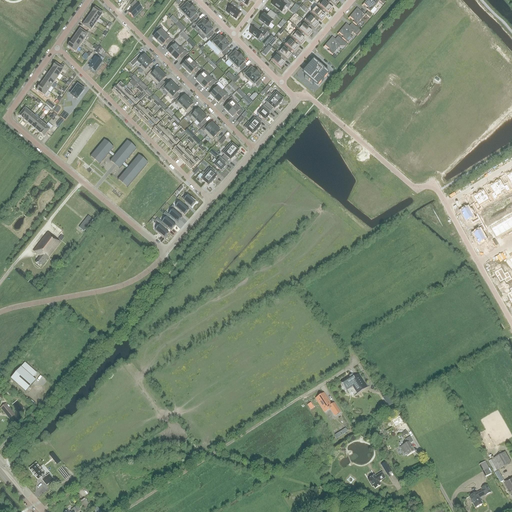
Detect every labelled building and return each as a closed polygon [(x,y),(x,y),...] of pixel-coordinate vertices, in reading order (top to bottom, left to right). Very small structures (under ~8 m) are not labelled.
[(279,0),(274,0),(272,4),(282,12),(286,7),(288,8),(291,4),(286,0),(283,3),(279,0)] [(321,0),(318,4),(328,13),(330,11),(332,9),(326,4),(328,1),(326,0),(321,0)] [(376,0),(367,0),(364,4),(368,8),(367,9),(370,12),(379,2),(376,0)] [(133,8),(128,12),(134,18),(142,10),(137,4),(138,3),(135,1),(130,5),(133,8)] [(183,3),(179,7),(181,10),(180,11),(185,16),(192,8),(190,6),(190,7),(187,4),(186,6),(183,3)] [(232,6),(227,12),(227,13),(230,15),(236,19),(241,13),(237,10),(239,7),(237,6),(232,3),(230,5),(232,6)] [(315,8),(311,12),(321,21),(324,19),(325,17),(320,12),(322,9),(317,5),(315,8)] [(95,8),(92,13),(100,19),(103,14),(95,8)] [(192,8),(185,16),(189,21),(192,23),(198,18),(195,15),(197,13),(194,11),(195,11),(192,8)] [(357,8),(350,17),(354,21),(353,22),(356,25),(365,15),(357,8)] [(264,14),(259,20),(268,27),(273,20),(272,19),(275,15),(270,11),(268,14),(268,15),(267,16),(264,14)] [(92,13),(89,17),(97,23),(100,19),(92,13)] [(308,15),(304,20),(315,29),(317,26),(319,24),(313,19),(315,17),(310,13),(308,15)] [(89,17),(86,21),(94,26),(97,23),(89,17)] [(199,19),(195,23),(197,26),(197,27),(201,31),(209,24),(206,22),(206,23),(203,20),(202,22),(199,19)] [(86,21),(83,26),(91,31),(94,26),(86,21)] [(302,24),(298,29),(308,37),(310,34),(312,32),(306,27),(308,25),(303,21),(301,23),(302,24)] [(201,31),(200,32),(205,37),(207,35),(209,38),(214,34),(211,31),(213,30),(210,27),(211,27),(209,24),(201,31)] [(346,24),(339,33),(343,37),(342,38),(345,41),(350,35),(353,33),(354,31),(352,29),(351,28),(349,27),(346,24)] [(157,34),(153,38),(158,42),(166,34),(162,30),(163,28),(161,26),(155,32),(157,34)] [(254,27),(250,33),(258,39),(261,35),(264,37),(267,33),(261,28),(259,31),(254,27)] [(80,29),(77,34),(85,40),(88,35),(80,29)] [(297,29),(291,36),(301,45),(303,42),(305,40),(299,35),(301,33),(297,29)] [(77,34),(74,38),(82,44),(85,40),(77,34)] [(166,34),(158,42),(162,46),(165,43),(168,45),(172,40),(170,38),(166,34)] [(215,35),(210,41),(212,44),(217,48),(225,41),(222,38),(222,39),(219,36),(218,38),(215,35)] [(289,40),(285,44),(294,53),(297,50),(298,48),(293,43),(295,41),(291,37),(289,40)] [(332,37),(325,46),(330,50),(328,51),(332,54),(339,46),(340,44),(335,40),(332,37)] [(74,38),(71,42),(79,48),(82,44),(74,38)] [(189,39),(187,42),(193,48),(196,46),(189,39)] [(225,41),(217,48),(221,53),(223,52),(225,54),(230,50),(227,47),(229,46),(226,43),(227,43),(225,41)] [(71,42),(68,47),(76,53),(79,48),(71,42)] [(171,48),(168,52),(172,56),(180,48),(173,42),(169,46),(171,48)] [(282,48),(278,52),(288,60),(290,58),(291,56),(286,51),(288,48),(283,44),(281,47),(282,48)] [(180,48),(172,56),(176,60),(180,57),(182,59),(188,53),(185,51),(181,47),(180,48)] [(231,52),(227,56),(230,58),(228,60),(233,65),(241,57),(238,54),(238,55),(235,53),(234,54),(231,52)] [(275,56),(271,60),(281,68),(283,66),(285,64),(279,59),(281,56),(276,52),(274,55),(275,56)] [(139,54),(134,60),(136,63),(137,62),(141,66),(142,66),(148,59),(144,55),(142,57),(139,54)] [(98,55),(89,67),(93,70),(95,71),(96,70),(101,62),(99,61),(102,57),(98,55)] [(185,63),(182,66),(186,70),(193,63),(189,59),(190,58),(188,56),(183,60),(185,63)] [(241,57),(233,65),(237,69),(239,68),(242,70),(246,66),(243,64),(245,62),(242,60),(243,59),(241,57)] [(141,66),(140,68),(146,74),(151,70),(148,68),(153,64),(148,59),(142,66),(141,66)] [(313,61),(304,72),(311,78),(310,78),(312,80),(313,79),(319,85),(329,74),(322,69),(323,68),(320,66),(320,67),(313,61)] [(193,63),(186,70),(190,75),(194,71),(198,67),(193,63)] [(56,64),(52,69),(60,74),(64,69),(56,64)] [(247,68),(242,73),(244,76),(243,77),(248,82),(249,81),(257,73),(254,71),(252,69),(250,70),(247,68)] [(52,69),(49,73),(57,79),(60,74),(52,69)] [(151,71),(147,75),(153,81),(162,73),(158,69),(153,73),(151,71)] [(200,77),(196,80),(200,85),(209,76),(205,72),(204,72),(202,70),(197,75),(200,77)] [(49,73),(46,77),(54,83),(57,79),(49,73)] [(162,73),(153,81),(157,85),(156,86),(159,89),(165,83),(163,81),(166,77),(162,73)] [(257,73),(249,81),(254,85),(255,84),(258,87),(262,82),(259,80),(261,78),(258,76),(259,75),(257,73)] [(209,76),(200,85),(204,89),(208,85),(210,88),(216,82),(214,79),(213,80),(209,76)] [(46,77),(44,81),(51,87),(54,83),(46,77)] [(132,80),(129,83),(134,87),(136,85),(138,83),(135,81),(133,79),(132,80)] [(44,81),(40,86),(48,91),(51,87),(44,81)] [(121,81),(112,90),(117,95),(124,88),(122,86),(123,84),(121,81)] [(165,84),(161,89),(163,91),(164,90),(168,94),(175,87),(171,82),(167,86),(165,84)] [(232,82),(229,85),(235,91),(238,88),(232,82)] [(214,91),(210,95),(214,99),(222,91),(218,87),(216,84),(211,89),(214,91)] [(78,85),(70,95),(77,100),(84,90),(78,85)] [(40,86),(37,91),(45,96),(44,97),(47,98),(50,93),(48,92),(48,91),(40,86)] [(124,88),(117,95),(121,100),(130,91),(125,86),(124,88)] [(168,94),(167,95),(171,99),(173,98),(175,100),(179,95),(177,93),(180,91),(175,87),(168,94)] [(239,89),(236,92),(243,99),(246,96),(239,89)] [(222,91),(214,99),(219,103),(222,100),(224,102),(229,97),(227,95),(227,94),(223,90),(222,91)] [(130,91),(121,100),(126,104),(133,97),(131,95),(133,93),(130,91)] [(269,93),(268,95),(270,97),(280,105),(282,103),(281,102),(283,100),(274,92),(272,95),(269,93)] [(178,98),(174,102),(176,104),(181,109),(182,108),(181,108),(189,100),(185,96),(181,100),(178,98)] [(243,99),(248,104),(251,101),(246,96),(243,99)] [(133,97),(126,104),(131,109),(140,101),(137,98),(135,99),(133,97)] [(228,105),(224,109),(228,113),(236,106),(238,105),(233,100),(234,100),(231,97),(226,103),(228,105)] [(267,103),(265,105),(271,111),(273,108),(275,110),(277,107),(277,108),(280,105),(270,97),(266,102),(267,103)] [(189,100),(181,108),(182,108),(188,114),(192,110),(190,107),(193,104),(189,100)] [(48,101),(46,104),(52,109),(55,106),(48,101)] [(141,102),(132,110),(137,115),(144,108),(142,106),(143,104),(141,102)] [(236,106),(228,113),(233,117),(236,114),(239,116),(243,112),(241,109),(240,110),(236,106)] [(262,108),(257,114),(266,121),(268,118),(270,115),(268,114),(270,112),(264,106),(262,109),(262,108)] [(144,108),(137,115),(141,120),(150,111),(148,109),(146,110),(144,108)] [(25,109),(19,116),(23,120),(30,112),(25,109)] [(192,112),(188,116),(190,118),(194,122),(195,122),(196,120),(203,114),(198,109),(194,114),(192,112)] [(150,111),(141,120),(146,124),(153,117),(151,115),(153,114),(150,111)] [(30,112),(23,120),(28,124),(34,116),(30,112)] [(203,114),(196,120),(199,124),(197,126),(200,129),(207,122),(205,120),(207,118),(203,114)] [(34,116),(28,124),(31,127),(38,119),(34,116)] [(94,120),(101,126),(103,124),(105,125),(107,123),(98,116),(94,120)] [(153,117),(146,124),(151,129),(160,121),(157,118),(155,120),(153,117)] [(249,122),(248,123),(258,131),(260,128),(259,128),(261,125),(260,124),(262,121),(257,117),(255,120),(253,117),(249,122)] [(38,119),(31,127),(35,130),(41,122),(38,119)] [(41,122),(35,130),(40,133),(46,126),(41,122)] [(161,122),(152,130),(157,135),(164,128),(162,126),(163,124),(161,122)] [(248,122),(243,127),(253,135),(255,133),(258,131),(248,123),(249,122),(248,122)] [(206,125),(201,129),(207,136),(208,136),(216,127),(212,123),(208,127),(206,125)] [(46,126),(40,133),(44,137),(50,130),(46,126)] [(207,136),(211,140),(220,132),(216,127),(208,136),(207,136)] [(164,128),(157,135),(162,140),(170,131),(168,129),(166,130),(164,128)] [(170,131),(162,140),(166,145),(173,137),(171,135),(173,134),(170,131)] [(173,137),(166,145),(171,149),(180,141),(177,138),(175,140),(173,137)] [(104,140),(90,157),(100,165),(109,153),(114,157),(110,161),(119,169),(123,164),(128,169),(118,180),(127,188),(148,163),(139,156),(129,167),(125,163),(136,149),(127,141),(115,155),(111,151),(113,148),(104,140)] [(181,142),(172,150),(177,155),(184,148),(182,146),(183,144),(181,142)] [(230,143),(226,148),(236,156),(238,154),(237,153),(239,151),(230,143)] [(184,148),(177,155),(182,160),(190,151),(188,149),(186,150),(184,148)] [(226,148),(222,153),(224,155),(222,158),(227,162),(229,159),(231,161),(233,158),(233,159),(236,156),(226,148)] [(190,151),(182,160),(186,165),(193,158),(191,155),(193,154),(190,151)] [(218,159),(213,165),(222,172),(224,169),(223,169),(226,166),(224,165),(226,162),(220,157),(218,160),(218,159)] [(193,158),(186,165),(191,169),(200,161),(197,158),(195,160),(193,158)] [(204,173),(214,182),(216,179),(215,179),(217,176),(216,175),(218,172),(213,168),(211,171),(209,168),(204,173)] [(203,176),(201,179),(209,186),(211,184),(214,182),(204,173),(203,172),(201,174),(203,176)] [(500,180),(495,183),(501,193),(506,190),(507,192),(510,190),(507,185),(504,187),(500,180)] [(495,183),(490,186),(494,193),(491,195),(495,200),(498,198),(497,197),(502,194),(501,193),(495,183)] [(484,190),(478,194),(484,203),(489,200),(491,202),(494,201),(490,195),(488,197),(484,190)] [(186,194),(182,199),(191,207),(196,202),(186,194)] [(478,194),(473,197),(477,203),(475,205),(478,210),(481,208),(479,206),(484,203),(478,194)] [(180,202),(175,207),(185,215),(189,210),(180,202)] [(468,209),(462,213),(464,217),(467,222),(472,220),(473,223),(479,220),(477,217),(474,218),(472,215),(473,215),(471,212),(470,212),(468,209)] [(165,212),(163,214),(168,218),(170,216),(178,223),(182,218),(173,210),(169,214),(165,212)] [(90,215),(80,227),(85,231),(95,219),(90,215)] [(157,218),(155,221),(161,226),(163,224),(171,230),(176,226),(166,217),(162,222),(157,218)] [(506,220),(501,223),(506,231),(510,229),(506,220)] [(501,223),(496,226),(501,234),(506,231),(501,223)] [(159,225),(155,230),(165,238),(169,233),(159,225)] [(496,226),(492,229),(496,237),(501,234),(496,226)] [(479,232),(474,235),(477,240),(479,245),(486,241),(484,238),(485,237),(483,234),(481,231),(484,230),(482,227),(477,230),(479,232)] [(43,265),(60,242),(48,233),(34,251),(40,256),(36,263),(40,266),(42,264),(43,265)] [(501,268),(495,272),(495,273),(497,276),(500,282),(505,279),(506,282),(511,279),(508,272),(504,274),(501,268)] [(36,380),(21,367),(11,378),(26,392),(36,380)] [(361,381),(362,381),(358,374),(354,378),(351,374),(352,376),(341,383),(340,381),(348,394),(346,390),(353,385),(358,393),(354,396),(370,386),(366,388),(361,381)] [(329,409),(330,409),(335,416),(340,413),(335,405),(332,407),(324,394),(316,398),(324,411),(328,408),(329,409)] [(392,404),(386,395),(382,398),(388,407),(392,404)] [(6,403),(0,408),(9,420),(15,415),(6,403)] [(402,446),(400,447),(404,454),(406,453),(408,455),(415,451),(410,444),(413,442),(410,437),(405,440),(407,443),(402,446)] [(44,450),(40,454),(50,464),(54,461),(44,450)] [(505,452),(491,460),(497,471),(511,463),(505,452)] [(46,461),(41,465),(46,470),(51,466),(46,461)] [(385,471),(391,468),(387,462),(381,465),(385,471)] [(37,464),(30,470),(39,480),(43,477),(44,479),(45,480),(44,480),(48,486),(55,480),(50,475),(47,477),(45,475),(46,475),(37,464)] [(492,474),(489,469),(483,472),(486,477),(492,474)] [(385,478),(382,473),(375,477),(374,476),(368,479),(373,487),(373,486),(375,489),(380,485),(378,482),(385,478)] [(483,504),(479,498),(485,495),(486,496),(491,493),(487,486),(482,489),(483,490),(477,493),(470,497),(472,500),(471,501),(471,502),(472,503),(472,504),(473,504),(476,508),(483,504)] [(90,506),(84,498),(80,501),(86,509),(90,506)]
